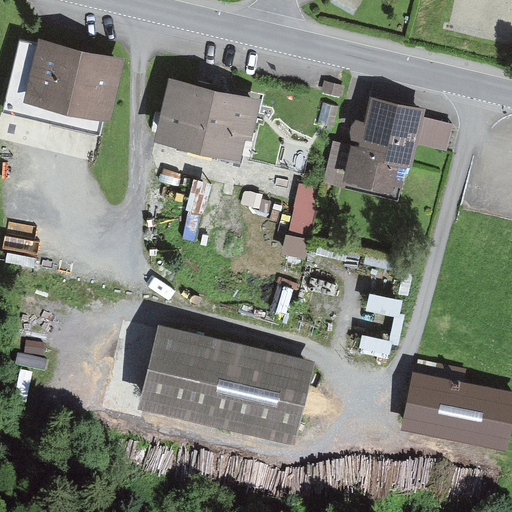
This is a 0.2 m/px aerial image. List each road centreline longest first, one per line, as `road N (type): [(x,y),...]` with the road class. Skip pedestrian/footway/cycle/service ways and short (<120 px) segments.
road 1 (tertiary): [(276,37),(511,93)]
road 2 (tertiary): [(121,0),(276,37)]
